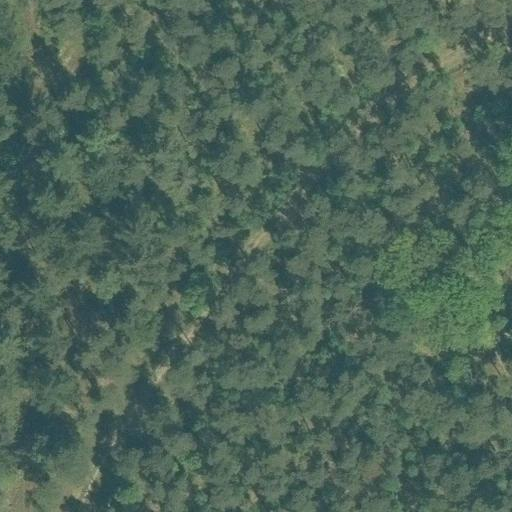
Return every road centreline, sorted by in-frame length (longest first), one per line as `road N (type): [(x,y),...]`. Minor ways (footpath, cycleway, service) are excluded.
road 1 (track): [(83,511),(128,412),(278,212),(391,94),(511,27)]
road 2 (track): [(139,396),(511,462)]
